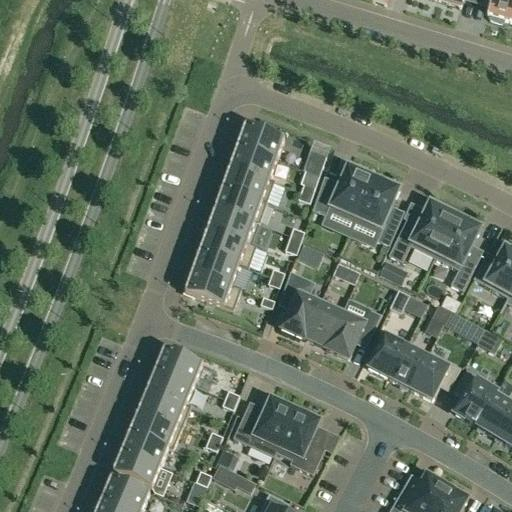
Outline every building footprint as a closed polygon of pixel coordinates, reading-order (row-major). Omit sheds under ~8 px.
[(372,0),(371,4),(386,8),(388,0),(372,0)] [(436,0),(436,3),(461,11),(463,0),(436,0)] [(511,26),(511,0),(492,0),(487,19),(488,19),(490,20),(489,23),(503,28),(505,24),(511,26)] [(245,129),(238,151),(277,165),(285,143),(245,129)] [(270,184),(277,165),(238,151),(230,171),(270,185),(270,184)] [(327,160),(310,155),(303,174),(320,180),(327,160)] [(219,189),(218,190),(223,192),(267,208),(275,186),(270,184),(270,185),(230,171),(228,176),(227,181),(222,179),(219,189)] [(373,182),(348,171),(338,192),(323,186),(313,214),(327,221),(330,216),(354,226),(373,182)] [(390,250),(402,220),(390,215),(399,193),(373,182),(354,226),(379,237),(376,244),(390,250)] [(304,189),(301,196),(312,200),(315,193),(304,189)] [(223,192),(215,213),(259,228),(267,208),(223,192)] [(298,204),(310,208),(312,200),(301,196),(298,204)] [(410,251),(434,262),(456,219),(446,215),(447,211),(434,204),(432,208),(430,207),(420,229),(407,222),(389,260),(402,267),(410,251)] [(212,223),(207,221),(204,231),(203,232),(208,234),(252,250),(252,249),(259,228),(215,213),(214,218),(212,223)] [(456,219),(434,262),(458,274),(451,289),(463,296),(481,259),(470,254),(481,232),(479,231),(481,228),(467,221),(465,224),(456,219)] [(293,232),(290,240),(302,244),(305,236),(293,232)] [(252,249),(252,250),(208,234),(206,239),(204,244),(200,243),(196,252),(196,253),(200,255),(200,256),(239,270),(239,271),(248,274),(256,251),(252,249)] [(290,240),(285,255),(296,259),(302,244),(290,240)] [(511,254),(507,252),(505,251),(498,263),(488,257),(473,284),(508,302),(509,303),(511,296),(511,254)] [(193,276),(232,290),(232,289),(239,271),(239,270),(200,256),(193,276)] [(384,263),(377,277),(390,283),(396,269),(384,263)] [(361,278),(339,268),(334,280),(355,289),(361,278)] [(273,273),(271,281),(282,285),(285,278),(273,273)] [(241,292),(232,289),(232,290),(193,276),(185,297),(233,315),(241,292)] [(292,308),(290,314),(281,333),(305,343),(305,342),(322,304),(309,298),(314,288),(290,277),(281,303),(292,308)] [(282,285),(271,281),(268,288),(279,293),(282,285)] [(400,318),(410,300),(399,295),(389,313),(400,318)] [(461,307),(446,300),(441,310),(455,318),(461,307)] [(272,313),(275,305),(263,301),(261,309),(272,313)] [(305,342),(326,351),(326,352),(343,314),(322,304),(305,342)] [(450,316),(439,310),(432,325),(442,330),(450,316)] [(365,323),(343,314),(326,352),(326,351),(325,353),(349,363),(358,342),(368,346),(381,320),(369,315),(365,323)] [(469,341),(478,346),(485,332),(476,327),(469,341)] [(485,332),(478,346),(487,351),(495,337),(485,332)] [(387,335),(368,372),(389,383),(408,346),(387,335)] [(408,346),(389,383),(411,394),(430,357),(408,346)] [(208,395),(216,374),(164,353),(156,374),(194,390),(208,395)] [(432,405),(439,391),(441,387),(451,392),(460,373),(430,357),(411,394),(432,405)] [(156,374),(148,394),(186,410),(187,409),(194,390),(156,374)] [(455,417),(475,429),(496,394),(466,375),(455,394),(465,400),(455,417)] [(146,399),(143,404),(139,402),(135,411),(135,413),(139,414),(139,415),(182,433),(191,411),(187,409),(186,410),(148,394),(146,399)] [(511,412),(511,395),(509,401),(496,394),(475,429),(478,431),(484,435),(495,441),(511,412)] [(228,395),(225,403),(237,407),(240,400),(228,395)] [(286,409),(288,405),(276,400),(274,404),(271,403),(261,424),(245,417),(233,443),(274,461),(296,414),(286,409)] [(237,407),(225,403),(222,410),(234,415),(237,407)] [(511,412),(495,441),(495,442),(502,446),(511,451),(511,412)] [(275,462),(277,458),(292,464),(290,469),(313,479),(325,454),(310,447),(320,425),(317,424),(319,420),(307,414),(305,418),(296,414),(274,461),(275,462)] [(130,436),(169,452),(168,453),(173,455),(182,433),(139,415),(137,420),(135,425),(131,423),(127,433),(126,432),(126,434),(130,436)] [(130,436),(122,456),(161,472),(168,453),(169,452),(130,436)] [(212,436),(209,444),(220,448),(223,441),(212,436)] [(220,448),(209,444),(205,451),(217,456),(220,448)] [(223,454),(217,467),(227,472),(233,459),(223,454)] [(113,477),(152,493),(161,472),(122,456),(113,477)] [(200,475),(196,486),(207,491),(212,480),(200,475)] [(432,477),(430,481),(427,479),(423,487),(411,480),(391,511),(434,511),(447,491),(441,487),(443,484),(432,477)] [(110,485),(103,500),(103,502),(126,511),(143,511),(150,498),(112,481),(110,485)] [(242,481),(237,490),(251,498),(256,488),(242,481)] [(207,491),(194,487),(187,506),(199,510),(207,491)] [(462,511),(467,503),(447,491),(434,511),(462,511)] [(269,498),(261,511),(287,511),(289,509),(269,498)] [(126,511),(103,502),(102,504),(98,511),(126,511)]
